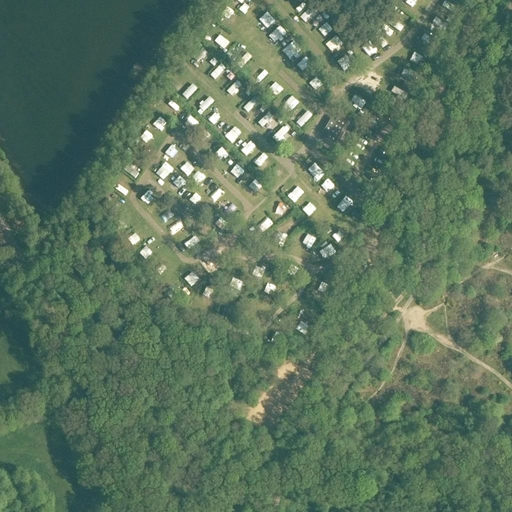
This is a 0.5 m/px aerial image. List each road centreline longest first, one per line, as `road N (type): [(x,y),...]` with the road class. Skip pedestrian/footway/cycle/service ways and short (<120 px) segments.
road 1 (track): [(0,217),(74,370),(113,511)]
road 2 (track): [(391,309),(423,253),(434,95)]
road 3 (track): [(266,511),(288,441),(377,323)]
